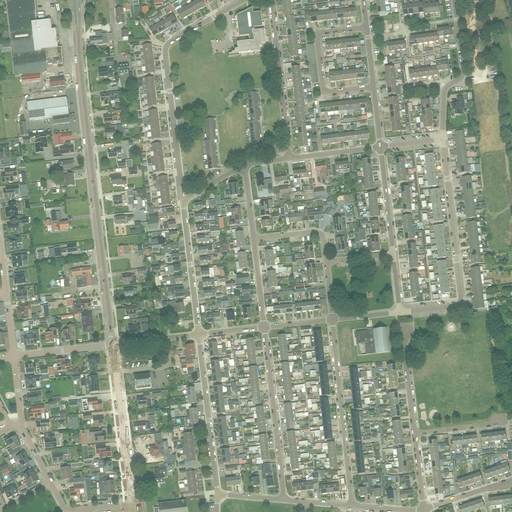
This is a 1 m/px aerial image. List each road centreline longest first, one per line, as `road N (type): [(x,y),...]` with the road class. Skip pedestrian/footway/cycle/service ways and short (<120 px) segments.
road 1 (tertiary): [(112,344),(78,41)]
road 2 (residential): [(183,200),(165,48),(244,0)]
road 3 (residential): [(399,312),(461,303),(441,138)]
road 4 (residential): [(351,505),(333,320)]
road 5 (residential): [(282,499),(264,328)]
road 6 (residential): [(218,494),(198,334)]
road 7 (residential): [(290,157),(271,0)]
road 8 (residential): [(372,87),(330,91),(322,83),(321,33),(365,27)]
road 9 (residential): [(441,138),(444,88),(464,69),(454,0)]
road 10 (residential): [(198,334),(183,200)]
road 11 (tertiary): [(131,504),(116,372)]
